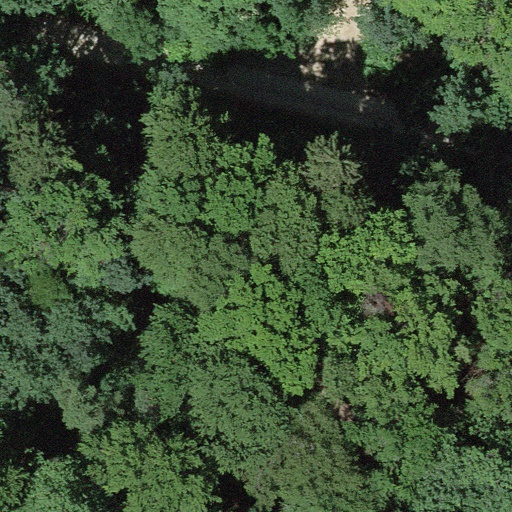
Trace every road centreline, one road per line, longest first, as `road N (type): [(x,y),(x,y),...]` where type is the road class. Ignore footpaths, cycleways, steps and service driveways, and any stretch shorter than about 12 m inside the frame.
road 1 (track): [(112,51),(164,160),(262,282),(360,449),(420,511)]
road 2 (track): [(0,13),(112,51),(295,89)]
road 3 (track): [(295,89),(511,132)]
